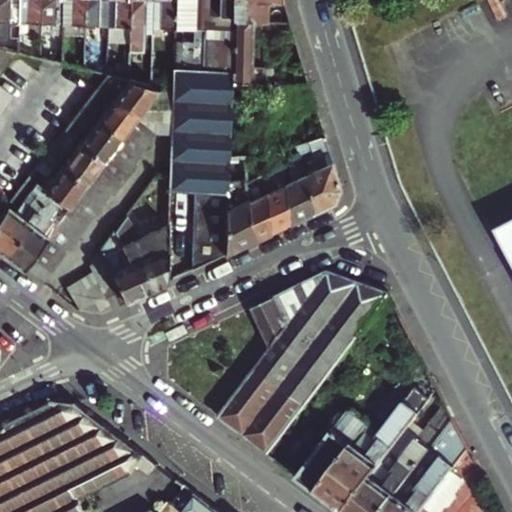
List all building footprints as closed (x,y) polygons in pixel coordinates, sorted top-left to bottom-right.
[(19,23),(19,0),(0,0),(0,50),(14,54),(18,55),(19,44),(19,33),(6,33),(6,23),(19,23)] [(42,0),(19,0),(19,23),(19,33),(41,34),(42,26),(42,0)] [(42,0),(42,26),(64,26),(64,0),(42,0)] [(86,29),(86,0),(64,0),(64,26),(64,29),(86,29)] [(108,0),(86,0),(86,29),(108,30),(108,0)] [(129,44),(130,0),(108,0),(108,30),(107,42),(107,44),(129,44)] [(150,53),(151,28),(152,0),(130,0),(129,44),(129,47),(129,52),(150,53)] [(152,0),(151,28),(160,28),(160,44),(175,44),(175,27),(175,0),(152,0)] [(175,0),(175,27),(205,27),(233,28),(233,0),(175,0)] [(233,0),(233,28),(233,31),(232,49),(253,49),(254,24),(269,23),(269,2),(283,2),(283,0),(233,0)] [(225,31),(233,31),(233,28),(205,27),(205,36),(225,37),(225,31)] [(230,113),(231,82),(232,49),(233,31),(225,31),(225,37),(205,36),(204,68),(174,67),(173,92),(172,125),(171,154),(170,188),(228,190),(229,161),(229,142),(230,113)] [(41,45),(19,44),(18,55),(41,60),(41,45)] [(232,49),(231,82),(247,83),(247,89),(256,90),(257,83),(252,82),(253,49),(232,49)] [(0,50),(0,71),(14,54),(0,50)] [(118,79),(106,76),(97,88),(106,95),(107,93),(118,79)] [(149,86),(128,81),(115,98),(139,116),(159,89),(149,86)] [(106,95),(97,88),(82,108),(91,114),(106,95)] [(173,92),(159,89),(159,125),(172,125),(173,92)] [(139,116),(115,98),(98,121),(121,139),(139,116)] [(91,114),(82,108),(64,131),(73,137),(90,116),(91,114)] [(139,116),(121,139),(104,162),(87,184),(71,206),(67,211),(59,222),(24,268),(44,282),(157,129),(139,116)] [(104,162),(121,139),(98,121),(80,144),(104,162)] [(73,137),(64,131),(49,151),(58,157),(73,137)] [(294,150),(298,161),(314,212),(334,202),(340,187),(326,140),(294,150)] [(104,162),(80,144),(64,167),(87,184),(104,162)] [(140,256),(154,288),(167,282),(170,188),(171,154),(152,179),(151,228),(150,251),(140,256)] [(253,241),(248,199),(247,187),(246,180),(244,155),(229,161),(228,190),(226,254),(253,241)] [(291,181),(285,183),(289,223),(314,212),(298,161),(295,162),(297,167),(293,169),(292,164),(288,165),(291,181)] [(289,223),(285,183),(283,163),(264,172),(267,191),(271,232),(289,223)] [(48,188),(53,192),(71,206),(87,184),(64,167),(48,188)] [(246,180),(247,187),(255,183),(252,178),(246,180)] [(11,207),(8,205),(0,215),(0,249),(6,254),(53,192),(48,188),(43,194),(39,191),(44,185),(39,181),(16,211),(11,207)] [(48,188),(44,185),(39,191),(43,194),(48,188)] [(267,191),(248,199),(253,241),(271,232),(267,191)] [(71,206),(53,192),(6,254),(24,268),(59,222),(51,216),(59,206),(67,211),(71,206)] [(122,244),(145,292),(154,288),(140,256),(150,251),(151,228),(139,233),(142,239),(138,241),(125,214),(114,228),(118,236),(122,244)] [(511,220),(496,229),(511,259),(511,220)] [(114,238),(118,236),(114,228),(109,234),(114,238)] [(126,301),(145,292),(122,244),(103,253),(126,301)] [(126,301),(103,253),(103,251),(87,259),(92,270),(63,284),(104,311),(126,301)] [(328,271),(275,296),(286,321),(289,323),(283,331),(332,369),(368,321),(390,293),(328,271)] [(396,306),(390,293),(368,321),(379,329),(396,306)] [(275,296),(252,307),(265,333),(271,347),(283,331),(289,323),(286,321),(275,296)] [(283,331),(271,347),(218,415),(268,453),(288,427),(332,369),(283,331)] [(381,433),(418,385),(407,377),(394,388),(368,423),(381,433)] [(381,433),(368,423),(354,412),(349,413),(300,477),(344,511),(390,450),(395,445),(432,396),(418,385),(381,433)] [(54,401),(36,410),(78,496),(128,472),(162,497),(179,479),(77,402),(54,401)] [(0,511),(86,511),(78,496),(36,410),(0,426),(0,511)] [(302,437),(288,427),(268,453),(282,464),(302,437)] [(390,450),(344,511),(346,511),(381,511),(419,463),(431,447),(419,437),(406,454),(402,459),(390,450)] [(395,445),(390,450),(402,459),(406,454),(395,445)] [(419,463),(381,511),(421,511),(432,498),(444,508),(450,506),(456,499),(456,493),(463,484),(463,479),(453,471),(457,466),(443,455),(430,471),(419,463)] [(172,505),(186,485),(179,479),(162,497),(172,505)] [(222,511),(186,485),(172,505),(182,511),(222,511)]
